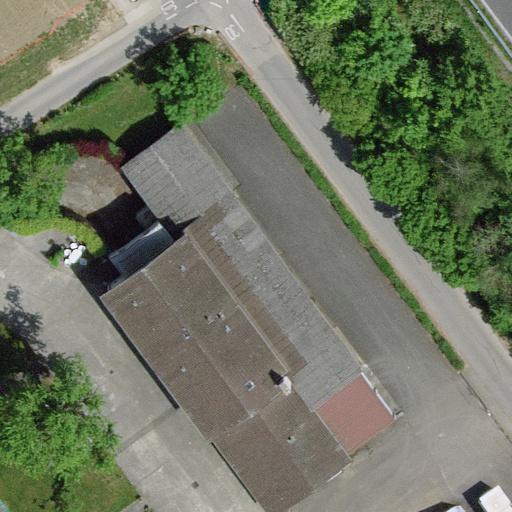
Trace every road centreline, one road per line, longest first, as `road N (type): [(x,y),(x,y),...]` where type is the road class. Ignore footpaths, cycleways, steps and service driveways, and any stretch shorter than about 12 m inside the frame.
road 1 (unclassified): [(220,0),(511,390)]
road 2 (unknown): [(0,297),(88,376),(180,511)]
road 3 (unclassified): [(0,125),(197,0)]
road 4 (unknown): [(396,511),(511,408)]
